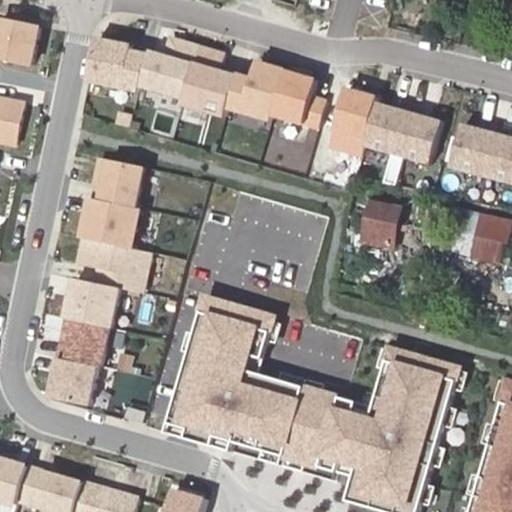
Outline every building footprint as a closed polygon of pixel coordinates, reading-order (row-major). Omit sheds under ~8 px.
[(511,0),(502,0),(501,11),(511,12),(511,0)] [(43,28),(3,20),(0,34),(0,57),(35,65),(43,28)] [(105,37),(93,78),(143,92),(144,86),(153,56),(139,52),(141,48),(105,37)] [(153,56),(144,86),(188,99),(203,47),(174,39),(169,57),(159,55),(158,58),(153,56)] [(232,107),(241,76),(224,71),(228,55),(203,47),(188,99),(186,105),(229,117),(232,107)] [(232,107),(276,119),(289,72),(260,63),(256,80),(241,76),(232,107)] [(0,141),(14,145),(23,102),(0,97),(0,141)] [(441,168),(453,124),(435,119),(436,114),(405,105),(404,111),(386,106),(374,150),(401,158),(394,186),(407,189),(415,161),(441,168)] [(511,130),(491,125),(490,130),(472,126),(468,141),(461,140),(456,164),(462,166),(461,171),(511,183),(511,130)] [(100,185),(97,200),(140,208),(148,168),(103,159),(98,185),(100,185)] [(97,200),(95,199),(86,239),(135,249),(143,209),(140,208),(97,200)] [(394,248),(400,225),(404,226),(409,210),(378,201),(367,240),(394,248)] [(501,260),(510,222),(462,211),(453,248),(501,260)] [(86,239),(81,264),(102,269),(108,270),(105,285),(124,289),(146,293),(155,253),(135,249),(86,239)] [(105,285),(108,270),(102,269),(99,284),(105,285)] [(99,284),(78,279),(70,319),(114,328),(115,329),(124,289),(105,285),(99,284)] [(276,321),(209,302),(170,433),(223,448),(225,438),(358,477),(352,501),(390,511),(422,511),(464,370),(396,350),(378,411),(259,376),(276,321)] [(70,319),(62,359),(102,367),(106,368),(114,328),(70,319)] [(102,367),(62,359),(53,398),(94,407),(102,367)] [(511,511),(511,378),(474,511),(511,511)] [(145,426),(148,414),(131,409),(127,421),(145,426)] [(21,505),(31,472),(10,466),(12,461),(0,458),(0,504),(20,510),(21,505)] [(32,467),(12,461),(10,466),(31,472),(32,467)] [(43,511),(80,511),(88,483),(32,467),(31,472),(21,505),(43,511)] [(138,511),(142,499),(88,483),(80,511),(138,511)] [(207,511),(211,501),(178,491),(172,511),(207,511)]
